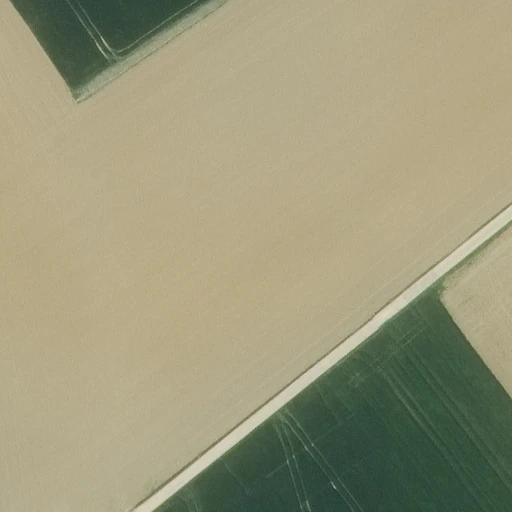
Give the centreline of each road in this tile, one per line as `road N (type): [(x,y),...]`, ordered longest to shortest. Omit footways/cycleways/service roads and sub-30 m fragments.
road 1 (track): [(511,213),(140,511)]
road 2 (track): [(221,0),(77,98)]
